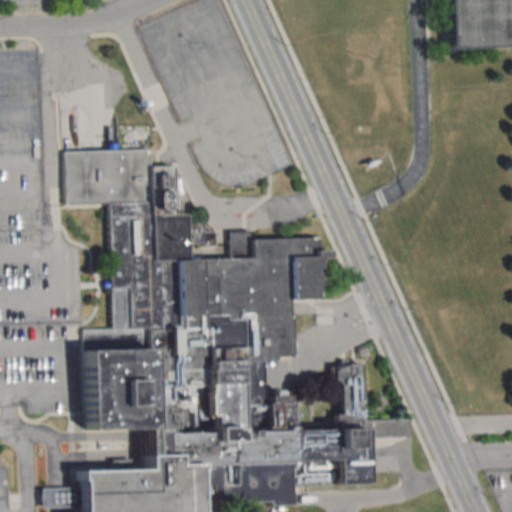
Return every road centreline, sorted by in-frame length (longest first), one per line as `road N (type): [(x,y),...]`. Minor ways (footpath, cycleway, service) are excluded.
road 1 (residential): [(472,511),(343,223)]
road 2 (residential): [(343,223),(243,0)]
